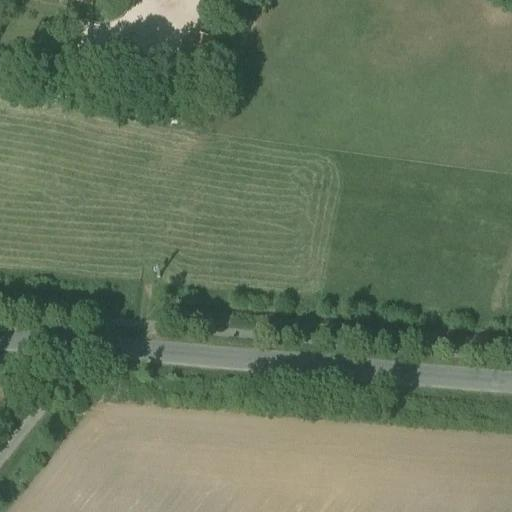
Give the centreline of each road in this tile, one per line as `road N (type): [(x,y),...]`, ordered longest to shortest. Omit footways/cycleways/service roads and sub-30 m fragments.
road 1 (unclassified): [(511,383),(85,347)]
road 2 (residential): [(85,347),(0,457)]
